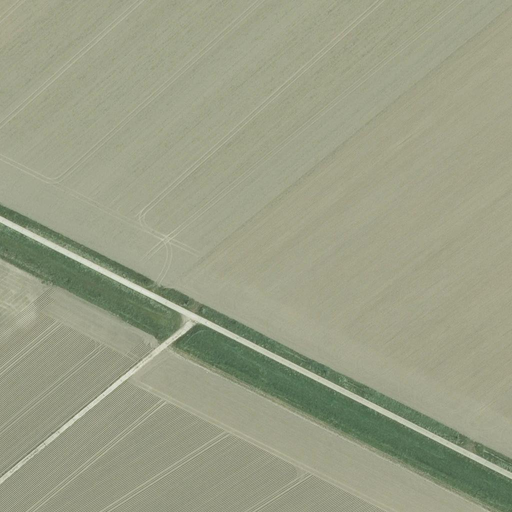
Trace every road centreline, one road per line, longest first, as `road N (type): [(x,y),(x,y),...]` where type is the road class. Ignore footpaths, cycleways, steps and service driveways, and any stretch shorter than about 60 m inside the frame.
road 1 (unclassified): [(511,475),(0,217)]
road 2 (track): [(198,317),(0,481)]
